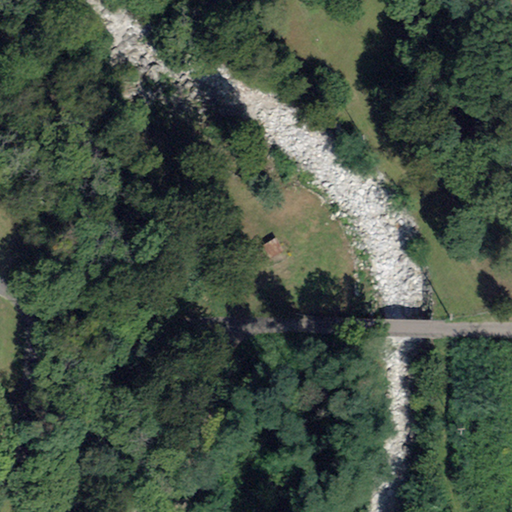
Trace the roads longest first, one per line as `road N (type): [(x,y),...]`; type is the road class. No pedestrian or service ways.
road 1 (unclassified): [(511,325),(183,324),(151,357),(106,429),(77,511)]
road 2 (unclassified): [(27,511),(28,314),(20,296),(0,288)]
